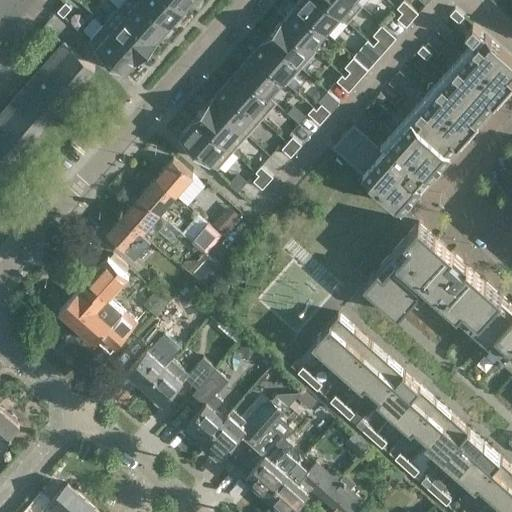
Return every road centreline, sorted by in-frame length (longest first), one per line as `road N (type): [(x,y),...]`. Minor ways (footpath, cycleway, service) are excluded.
road 1 (residential): [(0,278),(246,0)]
road 2 (residential): [(84,410),(197,511)]
road 3 (residential): [(511,129),(448,198),(487,230)]
road 4 (residential): [(0,505),(84,410)]
